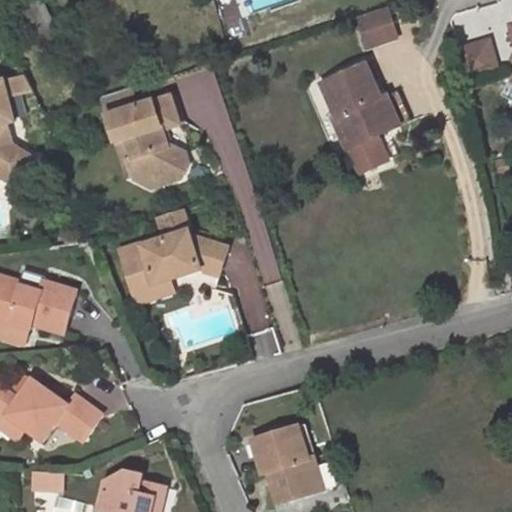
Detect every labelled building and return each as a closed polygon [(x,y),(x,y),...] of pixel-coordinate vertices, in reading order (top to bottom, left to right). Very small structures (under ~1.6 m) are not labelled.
[(48,40),(56,37),(59,36),(41,0),(13,0),(19,13),(27,28),(36,46),(48,40)] [(386,11),(352,21),(361,49),(394,39),(386,11)] [(16,34),(27,28),(19,13),(8,18),(16,34)] [(62,49),(56,37),(48,40),(54,52),(62,49)] [(488,42),(473,47),(483,76),(497,71),(488,42)] [(473,47),(458,52),(467,81),(483,76),(473,47)] [(383,99),(369,65),(324,84),(338,119),(334,120),(347,150),(349,149),(359,174),(385,163),(375,139),(391,132),(377,101),(383,99)] [(1,82),(5,98),(29,92),(21,77),(1,82)] [(1,82),(0,82),(0,179),(14,187),(31,159),(9,146),(4,125),(12,122),(5,98),(1,82)] [(136,108),(129,88),(102,97),(108,117),(136,108)] [(389,96),(383,99),(377,101),(391,132),(402,127),(389,96)] [(171,97),(136,108),(108,117),(117,143),(128,139),(135,160),(130,162),(135,177),(136,180),(144,184),(160,178),(162,185),(182,178),(189,168),(184,155),(172,147),(169,149),(164,131),(181,126),(171,97)] [(117,143),(123,163),(130,162),(135,160),(128,139),(117,143)] [(128,178),(135,177),(130,162),(123,163),(128,178)] [(151,188),(162,185),(160,178),(144,184),(151,188)] [(192,236),(185,210),(160,218),(168,240),(147,247),(146,244),(121,252),(138,303),(161,297),(158,286),(172,281),(205,271),(221,275),(229,247),(215,243),(197,249),(192,236)] [(215,243),(192,236),(197,249),(215,243)] [(0,297),(0,343),(26,351),(31,333),(34,334),(35,327),(65,336),(78,293),(45,284),(47,277),(25,271),(20,287),(5,282),(0,297)] [(176,292),(172,281),(158,286),(161,297),(176,292)] [(25,374),(11,392),(20,399),(34,380),(25,374)] [(16,422),(27,430),(44,442),(58,422),(83,441),(102,415),(77,396),(71,405),(35,380),(34,380),(20,399),(11,392),(4,386),(0,391),(0,427),(7,433),(16,422)] [(19,442),(27,430),(16,422),(7,433),(19,442)] [(310,459),(314,457),(318,456),(308,422),(298,425),(310,459)] [(325,491),(314,457),(310,459),(298,425),(252,440),(263,473),(272,470),(276,480),(272,482),(281,505),(325,491)] [(54,471),(36,470),(35,488),(54,488),(54,471)] [(64,471),(54,471),(54,488),(64,489),(64,471)] [(150,511),(154,500),(139,496),(142,483),(143,476),(129,473),(106,482),(100,511),(105,511),(150,511)] [(154,500),(164,502),(167,489),(142,483),(139,496),(154,500)] [(161,511),(164,502),(154,500),(150,511),(161,511)]
